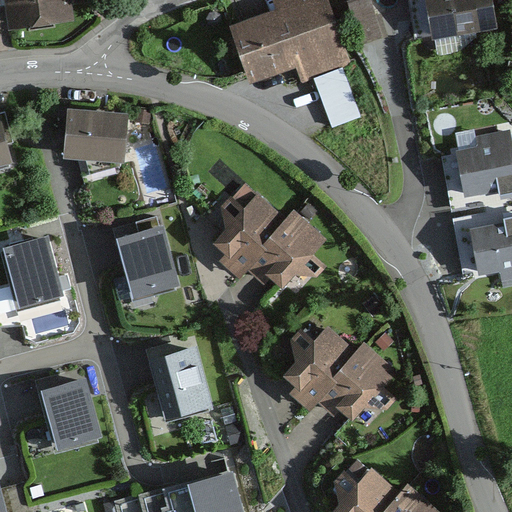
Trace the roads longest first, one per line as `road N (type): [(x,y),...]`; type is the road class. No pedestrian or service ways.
road 1 (unclassified): [(0,81),(27,73),(99,76),(194,93),(269,126),(357,199),(400,257)]
road 2 (residential): [(301,511),(199,231)]
road 3 (unclassified): [(400,257),(435,332),(469,453),(496,511)]
road 4 (residential): [(388,54),(409,192),(400,257)]
road 5 (residential): [(99,353),(55,173)]
